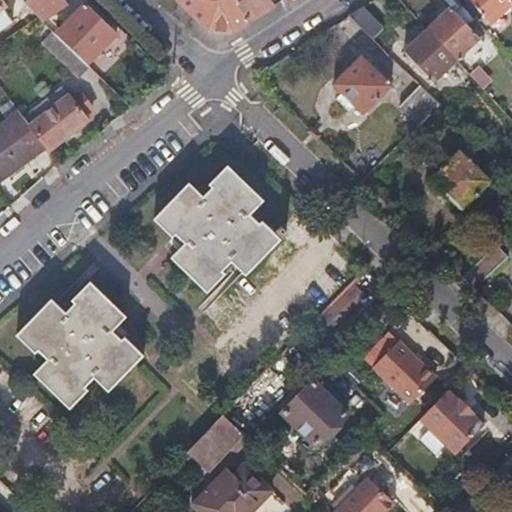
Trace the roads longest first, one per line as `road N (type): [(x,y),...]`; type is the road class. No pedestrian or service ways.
road 1 (residential): [(213,77),(0,253)]
road 2 (residential): [(337,0),(213,77)]
